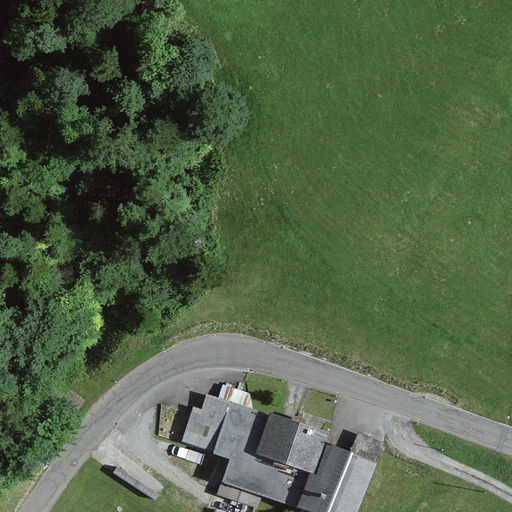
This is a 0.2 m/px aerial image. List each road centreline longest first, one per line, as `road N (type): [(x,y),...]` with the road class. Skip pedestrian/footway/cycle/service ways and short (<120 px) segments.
road 1 (tertiary): [(511,441),(322,373),(239,351),(204,351),(174,362),(119,404),(38,511)]
road 2 (track): [(511,495),(414,446),(401,433),(395,400)]
